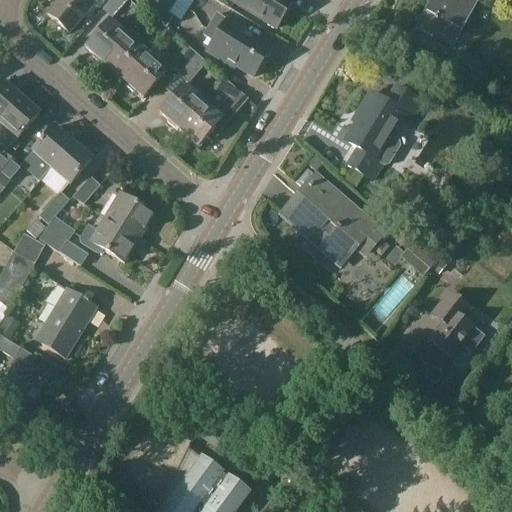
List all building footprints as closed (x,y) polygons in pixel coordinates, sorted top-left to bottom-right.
[(92,7),(84,0),(61,0),(48,15),(69,34),(92,7)] [(129,1),(127,0),(111,0),(102,11),(112,20),(129,1)] [(169,0),(159,0),(150,15),(154,20),(166,29),(173,19),(167,15),(175,4),(169,0)] [(235,0),(233,4),(277,31),(293,4),(286,0),(235,0)] [(430,0),(414,29),(452,49),(478,0),(430,0)] [(216,16),(206,31),(208,33),(261,66),(270,52),(245,37),(246,35),(228,23),(216,16)] [(166,29),(154,20),(148,28),(161,40),(169,32),(166,29)] [(110,22),(87,49),(106,66),(129,39),(133,35),(122,25),(118,30),(110,22)] [(261,66),(208,33),(204,38),(214,44),(208,54),(227,65),(228,63),(253,79),(261,66)] [(129,39),(106,66),(125,83),(148,56),(139,48),(143,44),(133,35),(129,39)] [(179,78),(198,57),(186,47),(168,68),(179,78)] [(167,73),(148,56),(125,83),(144,100),(167,73)] [(183,86),(171,99),(157,115),(178,133),(207,99),(190,84),(206,65),(198,57),(179,78),(188,85),(185,88),(183,86)] [(211,103),(207,99),(178,133),(198,150),(214,131),(218,134),(248,101),(224,80),(213,92),(217,96),(211,103)] [(0,122),(21,99),(2,82),(0,84),(0,122)] [(360,115),(343,142),(356,150),(345,168),(372,185),(382,168),(388,168),(399,149),(399,144),(389,137),(399,120),(406,125),(419,104),(395,89),(385,105),(368,94),(356,113),(360,115)] [(0,148),(6,154),(17,141),(39,115),(21,99),(0,122),(0,148)] [(280,109),(269,126),(276,131),(287,113),(280,109)] [(54,128),(32,154),(20,167),(39,184),(51,170),(73,145),(54,128)] [(92,161),(73,145),(51,170),(70,187),(92,161)] [(0,174),(10,163),(1,155),(0,156),(0,174)] [(270,174),(276,159),(267,155),(260,170),(270,174)] [(321,167),(312,160),(306,167),(314,174),(315,175),(321,167)] [(20,171),(10,163),(0,174),(0,185),(4,189),(20,171)] [(306,195),(288,216),(341,262),(351,250),(354,253),(363,261),(371,252),(380,242),(385,235),(315,175),(314,174),(314,175),(312,177),(306,171),(294,184),(301,190),(306,195)] [(511,184),(502,178),(487,202),(497,209),(511,184)] [(90,179),(72,199),(72,200),(83,207),(100,188),(90,179)] [(53,221),(54,220),(69,203),(60,195),(38,219),(47,227),(53,221)] [(105,219),(139,240),(154,216),(119,196),(105,219)] [(105,219),(97,232),(90,227),(81,242),(82,247),(97,256),(102,255),(105,252),(125,264),(133,250),(138,253),(138,252),(137,251),(141,246),(142,247),(144,243),(139,240),(105,219)] [(54,220),(53,221),(48,228),(38,242),(59,256),(75,233),(54,220)] [(35,222),(25,234),(35,242),(45,231),(35,222)] [(401,234),(392,226),(388,232),(397,239),(401,234)] [(497,239),(494,244),(509,253),(511,248),(511,238),(502,232),(497,239)] [(401,234),(397,239),(394,243),(404,252),(411,243),(401,234)] [(15,252),(35,264),(44,248),(23,236),(17,248),(11,243),(8,247),(15,252)] [(389,250),(380,242),(371,252),(380,259),(389,250)] [(403,256),(399,261),(400,262),(422,280),(436,264),(413,244),(403,256)] [(35,264),(15,252),(8,263),(29,275),(35,264)] [(436,264),(430,271),(438,277),(446,268),(444,267),(438,262),(436,264)] [(29,275),(8,263),(1,276),(23,287),(29,275)] [(23,287),(1,276),(0,277),(0,291),(15,300),(23,287)] [(350,326),(365,339),(405,296),(390,283),(350,326)] [(97,308),(67,290),(36,341),(66,360),(97,308)] [(15,300),(0,291),(0,306),(9,311),(15,300)] [(444,322),(429,342),(441,351),(451,359),(460,348),(471,356),(484,339),(473,331),(460,321),(469,310),(449,295),(434,314),(444,322)] [(6,318),(0,328),(0,338),(8,344),(19,326),(6,318)] [(0,353),(14,362),(20,352),(8,344),(0,338),(0,353)] [(0,393),(5,396),(0,403),(0,411),(30,430),(42,411),(33,406),(48,383),(16,363),(0,389),(0,393)] [(235,511),(247,496),(200,461),(190,453),(173,485),(178,490),(161,511),(235,511)]
